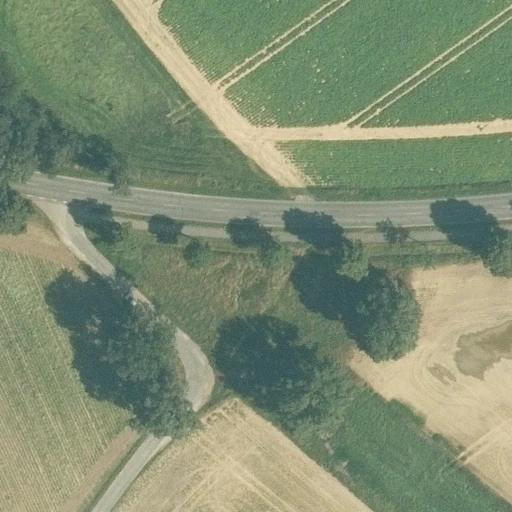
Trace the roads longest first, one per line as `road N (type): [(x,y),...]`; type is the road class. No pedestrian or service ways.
road 1 (secondary): [(63,188),(184,208),(320,215),(511,206)]
road 2 (unclassified): [(97,511),(200,395),(202,357),(74,239),(63,188)]
